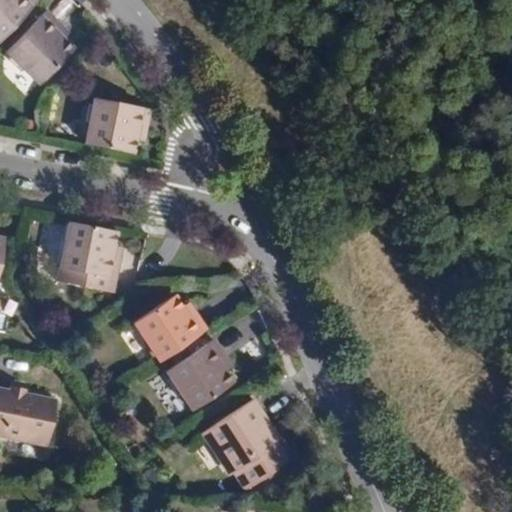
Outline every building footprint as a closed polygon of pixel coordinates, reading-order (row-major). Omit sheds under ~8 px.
[(0,0),(0,41),(38,3),(34,0),(0,0)] [(70,35),(48,13),(7,53),(40,85),(75,50),(65,40),(70,35)] [(150,111),(95,100),(86,145),(134,155),(137,141),(144,142),(150,111)] [(117,233),(70,223),(59,279),(106,288),(108,279),(116,281),(123,249),(115,247),(117,233)] [(159,362),(207,331),(189,304),(182,309),(174,297),(134,323),(159,362)] [(215,342),(166,373),(192,411),(233,384),(225,372),(232,368),(215,342)] [(17,394),(35,398),(36,392),(19,388),(17,394)] [(56,402),(35,398),(17,394),(0,390),(0,436),(47,446),(56,402)] [(254,401),(203,435),(209,444),(216,445),(223,457),(223,465),(227,472),(235,473),(246,491),(289,463),(277,446),(281,443),(254,401)]
